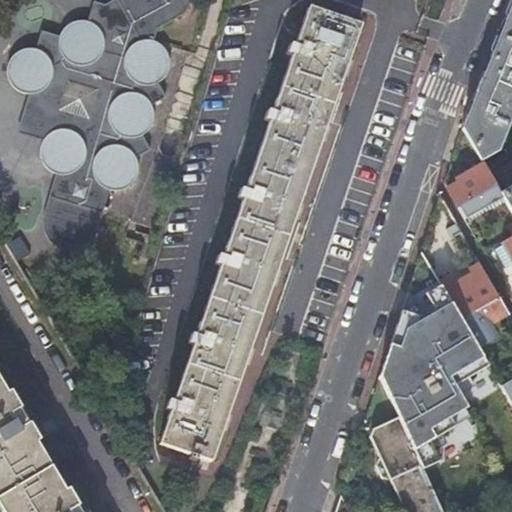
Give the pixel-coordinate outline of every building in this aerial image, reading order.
[(47,137),(45,140),(42,148),(42,156),(44,160),(48,167),(54,172),(58,174),(45,218),(44,223),(46,232),(51,240),(55,244),(58,246),(63,248),(73,250),(77,249),(86,246),(90,243),(96,235),(104,212),(108,214),(110,207),(106,206),(111,190),(115,191),(122,190),(126,189),(133,184),(137,178),(139,170),(139,162),(137,158),(151,149),(143,135),(150,130),(153,123),(155,116),(155,112),(152,105),(167,97),(159,83),(165,78),(167,75),(169,71),(170,63),(169,56),(165,49),(159,44),(155,42),(158,29),(181,17),(187,11),(190,4),(190,0),(117,0),(106,6),(96,3),(91,17),(83,18),(76,21),(68,25),(62,30),(57,36),(43,32),(39,46),(31,46),(23,48),(19,51),(13,57),(10,65),(10,74),(12,82),(15,85),(21,91),(25,93),(31,94),(33,95),(38,94),(40,94),(45,97),(37,123),(50,127),(53,132),(50,134),(47,137)] [(480,162),(481,161),(497,152),(511,115),(511,0),(500,33),(496,43),(476,92),(461,129),(480,162)] [(346,64),(359,27),(309,10),(296,46),(290,44),(287,53),(293,55),(273,112),(267,110),(264,119),(270,122),(246,190),(241,188),(238,197),(242,199),(223,257),(217,255),(214,264),(220,266),(196,336),(190,334),(187,342),(193,344),(172,401),(168,400),(164,409),(169,410),(158,444),(189,455),(187,460),(196,462),(197,458),(209,461),(222,425),(244,360),(271,283),(294,216),(322,133),(346,64)] [(19,133),(45,140),(47,137),(50,134),(53,132),(50,127),(37,123),(45,97),(40,94),(38,94),(33,95),(31,94),(19,133)] [(498,194),(499,193),(481,161),(480,162),(461,129),(449,167),(452,176),(455,186),(447,190),(462,216),(481,206),(499,196),(498,194)] [(511,186),(499,193),(498,194),(499,196),(511,217),(511,186)] [(435,208),(420,255),(459,321),(497,298),(439,197),(435,208)] [(511,236),(500,243),(511,264),(511,236)] [(459,321),(420,255),(380,379),(398,419),(422,474),(439,464),(434,454),(429,444),(441,437),(455,429),(450,420),(464,412),(467,410),(459,398),(454,388),(468,380),(487,369),(476,350),(459,321)] [(497,298),(459,321),(476,350),(502,334),(499,328),(495,322),(507,315),(497,298)] [(511,379),(499,387),(511,409),(511,379)] [(468,380),(454,388),(459,398),(474,390),(468,380)] [(4,395),(0,387),(0,511),(84,511),(80,504),(76,507),(66,490),(63,492),(34,444),(28,434),(36,429),(23,406),(17,409),(7,393),(4,395)] [(464,412),(450,420),(455,429),(469,420),(464,412)] [(404,511),(440,511),(422,474),(398,419),(373,431),(370,439),(380,460),(377,461),(376,467),(382,479),(388,481),(390,480),(404,511)] [(42,439),(36,429),(28,434),(34,444),(42,439)] [(441,437),(429,444),(434,454),(447,447),(441,437)] [(347,511),(340,497),(335,511),(347,511)]
